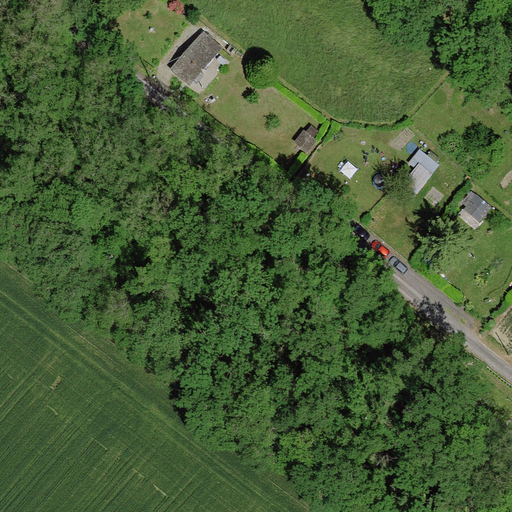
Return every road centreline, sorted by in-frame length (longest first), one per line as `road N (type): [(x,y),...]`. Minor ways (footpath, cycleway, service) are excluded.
road 1 (track): [(310,211),(34,0)]
road 2 (unclassified): [(511,371),(310,211)]
